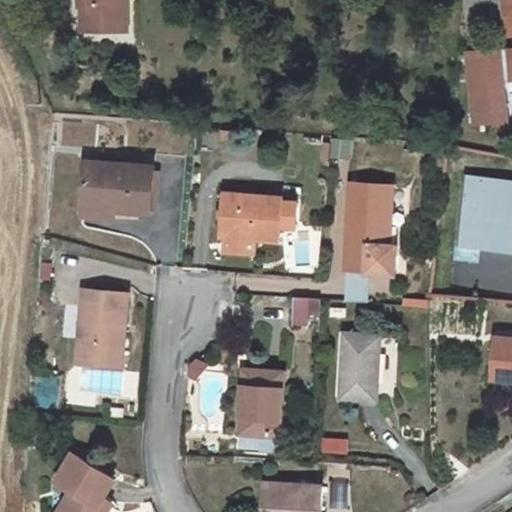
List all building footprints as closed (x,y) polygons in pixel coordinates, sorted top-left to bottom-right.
[(81,0),(81,35),(111,36),(111,10),(118,10),(118,0),(81,0)] [(111,10),(111,36),(126,36),(126,0),(118,0),(118,10),(111,10)] [(471,61),(475,124),(507,121),(504,80),(511,79),(511,0),(505,0),(508,36),(511,35),(511,49),(486,51),(487,59),(471,61)] [(487,59),(486,51),(470,52),(471,61),(487,59)] [(344,152),(345,139),(333,138),(332,151),(344,152)] [(86,164),(83,219),(116,220),(116,212),(151,214),(154,169),(86,164)] [(480,249),(481,240),(511,243),(511,183),(487,181),(487,180),(467,178),(460,246),(480,249)] [(352,183),(345,270),(367,272),(367,273),(395,275),(397,247),(390,247),(395,186),(352,183)] [(281,203),(281,200),(269,199),(224,195),(222,238),(278,242),(279,226),(295,227),(297,204),(281,203)] [(511,243),(481,240),(480,249),(511,252),(511,243)] [(77,365),(123,369),(130,296),(83,292),(77,365)] [(322,313),(322,303),(296,301),(296,311),(322,313)] [(378,401),(381,339),(345,337),(343,398),(378,401)] [(511,341),(497,341),(494,380),(511,381),(511,341)] [(267,374),(244,372),(242,436),(281,439),(284,375),(267,374)] [(281,439),(242,436),(241,453),(280,455),(281,439)] [(59,511),(102,511),(98,509),(104,499),(115,481),(74,454),(57,481),(72,492),(59,511)] [(265,511),(321,511),(323,486),(266,483),(265,511)] [(98,509),(102,511),(107,511),(113,504),(104,499),(98,509)]
